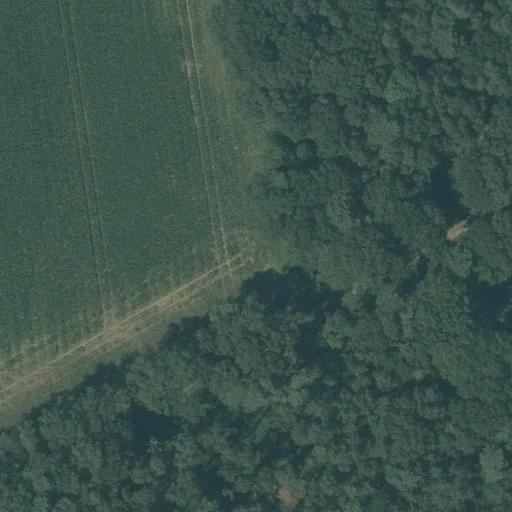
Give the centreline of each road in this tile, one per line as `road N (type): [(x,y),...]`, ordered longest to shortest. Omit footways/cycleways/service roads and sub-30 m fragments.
road 1 (track): [(0,505),(511,206)]
road 2 (track): [(419,259),(472,362),(468,382),(388,511)]
